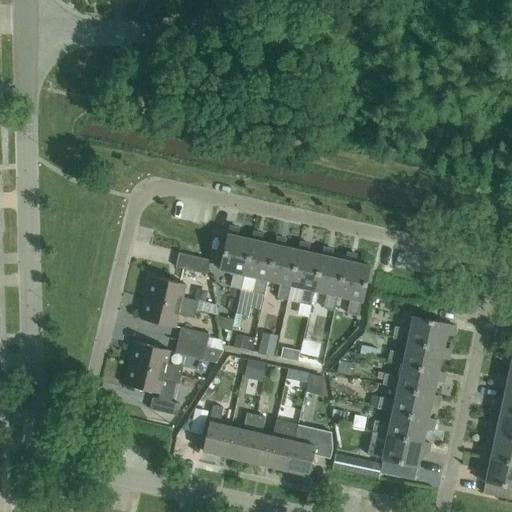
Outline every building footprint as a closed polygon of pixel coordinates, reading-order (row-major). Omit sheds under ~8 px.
[(244,275),(254,232),(253,232),(251,240),(238,237),(239,229),(229,227),(228,234),(220,269),(233,272),(230,287),(241,290),(244,275)] [(253,293),(264,295),(267,280),(277,238),(276,238),(275,245),(261,242),(263,234),(254,232),(244,275),(257,278),(253,293)] [(291,285),(300,243),(298,250),(284,247),(286,240),(277,238),(267,280),(280,283),(277,298),(287,300),(291,285)] [(314,290),(324,248),(323,248),(321,255),(308,252),(309,245),(300,243),(291,285),(303,288),(300,303),(311,306),(314,290)] [(338,296),(347,253),(346,253),(345,261),(331,258),(333,250),(324,248),(314,290),(327,293),(323,309),(334,311),(338,296)] [(207,275),(211,260),(179,253),(175,268),(207,275)] [(347,253),(338,296),(350,299),(347,314),(358,316),(361,301),(362,301),(370,266),(355,263),(356,255),(347,253)] [(185,284),(150,276),(145,298),(197,310),(199,301),(182,297),(185,284)] [(194,319),(197,310),(145,298),(140,319),(175,328),(178,315),(194,319)] [(392,338),(408,341),(450,350),(443,348),(446,334),(453,336),(455,326),(448,325),(448,324),(413,317),(410,330),(395,327),(392,338)] [(234,321),(225,319),(222,330),(231,332),(234,321)] [(209,334),(181,328),(178,340),(206,347),(209,334)] [(236,335),(234,347),(251,351),(253,339),(236,335)] [(203,359),(206,347),(178,340),(175,353),(203,359)] [(260,340),(257,353),(271,356),(274,343),(260,340)] [(448,359),(450,350),(408,341),(405,354),(390,351),(387,361),(403,365),(445,374),(445,373),(438,371),(441,358),(448,359)] [(129,363),(181,376),(183,367),(166,363),(170,350),(135,342),(129,363)] [(362,345),(360,354),(375,357),(377,349),(362,345)] [(283,347),(281,358),(298,361),(300,351),(283,347)] [(248,360),(245,372),(260,375),(263,363),(248,360)] [(339,361),(336,373),(345,375),(348,363),(339,361)] [(511,363),(504,362),(504,363),(511,364),(508,378),(501,376),(499,385),(511,388),(511,363)] [(179,385),(181,376),(129,363),(124,385),(159,394),(162,381),(179,385)] [(443,383),(445,374),(403,365),(400,377),(385,374),(382,385),(398,388),(440,397),(440,396),(433,395),(436,381),(443,383)] [(183,376),(192,378),(194,371),(184,369),(183,376)] [(511,388),(499,385),(499,386),(506,388),(503,401),(496,400),(494,409),(511,412),(511,388)] [(431,405),(438,406),(440,397),(398,388),(395,401),(380,397),(377,408),(392,411),(435,421),(435,420),(428,418),(431,405)] [(149,409),(176,416),(179,404),(152,398),(149,409)] [(224,456),(231,427),(219,424),(223,408),(213,405),(202,451),(224,456)] [(511,412),(494,409),(493,409),(501,411),(498,425),(490,423),(489,432),(511,437),(511,412)] [(426,428),(433,430),(435,421),(392,411),(390,424),(375,421),(372,432),(387,435),(430,444),(430,443),(423,442),(426,428)] [(245,461),(256,415),(246,413),(242,430),(231,427),(224,456),(245,461)] [(273,437),(272,436),(261,434),(265,417),(256,415),(245,461),(266,466),(273,437)] [(287,471),(298,425),(276,420),(272,436),(273,437),(266,466),(287,471)] [(331,432),(298,425),(287,471),(309,476),(314,455),(330,459),(332,449),(331,432)] [(511,437),(489,432),(488,433),(496,435),(493,448),(485,447),(483,456),(511,461),(511,437)] [(428,453),(430,444),(387,435),(385,448),(369,444),(367,455),(382,458),(382,459),(417,467),(421,452),(428,453)] [(511,461),(483,456),(491,458),(488,472),(480,470),(478,480),(486,481),(486,482),(483,493),(506,498),(509,487),(511,487),(511,461)] [(350,472),(378,478),(381,465),(353,459),(350,472)] [(416,467),(382,459),(379,472),(414,479),(416,467)]
